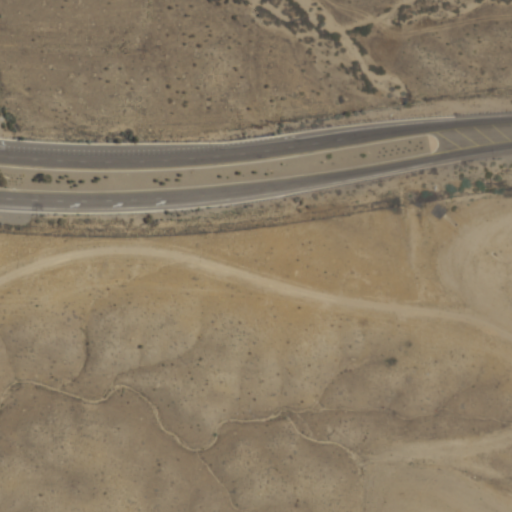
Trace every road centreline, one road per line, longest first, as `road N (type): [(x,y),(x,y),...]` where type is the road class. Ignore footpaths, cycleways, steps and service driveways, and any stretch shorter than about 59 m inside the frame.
road 1 (track): [(0,274),(67,247),(147,244),(336,299),(464,315),(511,334)]
road 2 (primary): [(0,202),(108,205),(237,195),(480,150)]
road 3 (primary): [(445,129),(161,165),(0,161)]
